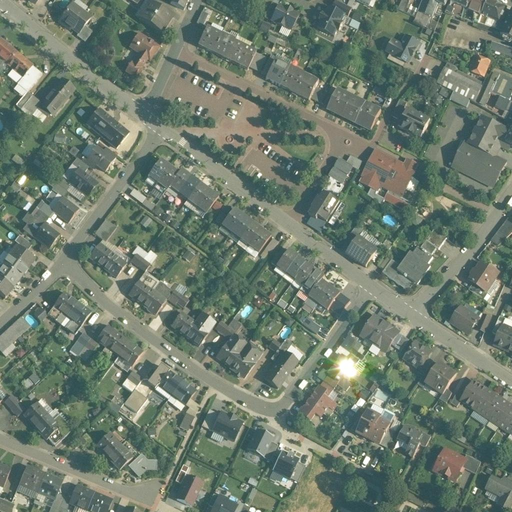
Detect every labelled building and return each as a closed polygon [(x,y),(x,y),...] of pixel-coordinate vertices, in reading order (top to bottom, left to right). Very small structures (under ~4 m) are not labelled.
[(188,0),(171,0),(172,0),(170,5),(184,11),(188,0)] [(404,0),(403,0),(398,10),(404,13),(407,7),(409,2),(404,0)] [(434,15),(439,5),(444,7),(445,7),(448,1),(445,0),(436,0),(435,2),(430,0),(423,0),(419,12),(418,13),(433,19),(434,15)] [(451,0),(451,3),(464,9),(467,0),(451,0)] [(489,0),(487,0),(470,0),(467,10),(481,16),(482,16),(489,0)] [(489,0),(482,16),(497,23),(500,24),(507,9),(489,0)] [(352,10),(336,2),(332,10),(345,16),(345,17),(348,18),(352,10)] [(172,18),(149,3),(138,20),(161,35),(172,18)] [(464,9),(451,3),(445,14),(462,20),(464,9)] [(90,19),(71,5),(58,23),(66,29),(67,27),(78,35),(84,27),(90,19)] [(271,5),(264,19),(270,22),(277,8),(271,5)] [(439,5),(434,15),(440,18),(444,7),(439,5)] [(285,9),(278,6),(277,8),(270,22),(291,33),(299,16),(292,13),(293,12),(285,8),(285,9)] [(419,12),(407,7),(404,13),(416,18),(418,13),(419,12)] [(328,8),(325,15),(323,14),(319,21),(321,22),(317,29),(334,38),(337,32),(339,33),(343,24),(342,23),(345,17),(345,16),(332,10),(328,8)] [(511,11),(502,32),(500,36),(511,41),(511,11)] [(202,13),(197,24),(203,27),(208,16),(202,13)] [(433,19),(418,13),(416,18),(414,24),(435,32),(437,27),(431,25),(433,20),(433,19)] [(500,24),(497,23),(495,30),(502,32),(505,26),(500,24)] [(78,35),(76,38),(84,44),(92,33),(84,27),(78,35)] [(206,28),(197,46),(212,54),(221,35),(206,28)] [(236,39),(223,32),(221,35),(212,54),(226,61),(234,43),(236,39)] [(159,48),(139,35),(129,49),(138,55),(133,64),(142,70),(147,61),(150,63),(159,48)] [(406,63),(409,64),(419,45),(406,38),(402,47),(393,42),(387,53),(391,55),(406,63)] [(17,54),(1,40),(0,41),(0,40),(0,60),(3,63),(0,66),(0,74),(7,66),(17,54)] [(255,54),(234,43),(226,61),(247,71),(248,68),(254,56),(255,54)] [(511,50),(492,44),(490,50),(511,57),(511,50)] [(33,67),(17,54),(7,66),(23,79),(17,86),(27,94),(28,94),(42,76),(33,68),(33,67)] [(406,63),(391,55),(388,61),(404,68),(406,63)] [(265,62),(254,56),(248,68),(259,74),(265,62)] [(490,63),(476,57),(470,72),(484,78),(490,63)] [(267,77),(265,80),(280,87),(289,68),(275,61),(272,66),(267,77)] [(133,64),(132,63),(125,73),(137,81),(143,71),(133,64)] [(272,66),(267,64),(262,74),(267,77),(272,66)] [(480,87),(482,82),(456,72),(458,69),(448,65),(438,85),(454,93),(471,101),(478,86),(480,87)] [(289,68),(280,87),(310,102),(311,99),(316,89),(319,82),(289,68)] [(496,82),(499,75),(494,72),(490,80),(496,82)] [(496,84),(491,95),(500,98),(509,102),(511,95),(511,80),(500,76),(496,84)] [(62,80),(44,104),(43,103),(41,105),(33,116),(42,124),(46,118),(47,119),(53,112),(55,114),(61,107),(74,91),(62,80)] [(496,84),(486,81),(483,89),(476,104),(484,107),(491,95),(496,84)] [(480,87),(478,86),(471,101),(476,104),(483,89),(480,87)] [(388,94),(376,88),(373,94),(385,100),(388,94)] [(327,94),(316,89),(311,99),(321,105),(327,94)] [(353,98),(337,91),(334,97),(329,108),(328,111),(343,118),(353,98)] [(471,101),(454,93),(451,101),(467,109),(471,101)] [(27,94),(16,107),(21,112),(32,98),(28,94),(27,94)] [(329,94),(324,105),(329,108),(334,97),(329,94)] [(41,105),(32,98),(21,112),(30,119),(33,116),(41,105)] [(366,105),(353,98),(343,118),(356,125),(366,105)] [(505,113),(509,102),(500,98),(495,109),(505,113)] [(400,101),(392,117),(399,121),(407,104),(400,101)] [(366,105),(356,125),(371,132),(381,112),(366,105)] [(430,121),(408,110),(399,128),(407,132),(406,133),(413,136),(414,136),(421,139),(430,121)] [(128,135),(99,111),(87,126),(116,149),(128,135)] [(510,124),(511,121),(511,116),(505,113),(503,118),(508,120),(506,122),(509,124),(510,124)] [(482,119),(469,145),(465,143),(452,168),(494,189),(507,164),(506,163),(506,164),(495,158),(500,148),(508,151),(510,147),(506,144),(511,134),(505,131),(483,120),(483,119),(482,119)] [(102,154),(96,149),(88,160),(96,166),(105,173),(114,162),(102,154)] [(117,158),(106,149),(102,154),(114,162),(117,158)] [(404,165),(376,150),(376,151),(375,151),(362,177),(362,178),(360,183),(360,184),(377,193),(378,192),(379,192),(381,188),(401,199),(402,198),(416,172),(415,171),(418,165),(407,159),(404,165)] [(362,163),(351,157),(347,164),(353,168),(358,172),(362,163)] [(88,160),(85,158),(81,163),(89,169),(92,171),(96,166),(88,160)] [(81,163),(77,160),(72,166),(78,171),(79,171),(84,175),(89,169),(81,163)] [(347,164),(340,160),(329,178),(331,179),(322,193),(324,194),(336,201),(344,187),(342,186),(353,169),(353,168),(347,164)] [(160,161),(147,178),(157,185),(170,168),(160,161)] [(84,175),(79,171),(78,171),(72,166),(62,178),(69,184),(71,186),(88,199),(98,186),(84,175)] [(170,168),(157,185),(154,190),(163,197),(166,192),(179,175),(170,168)] [(179,175),(166,192),(175,199),(178,195),(191,179),(182,172),(179,175)] [(69,184),(62,178),(56,185),(66,193),(71,186),(69,184)] [(191,179),(178,195),(187,202),(200,185),(191,179)] [(200,185),(187,202),(196,209),(209,192),(200,185)] [(139,188),(132,198),(142,205),(149,196),(139,188)] [(209,192),(196,209),(206,215),(218,199),(209,192)] [(336,201),(324,194),(320,199),(319,198),(312,209),(313,209),(309,216),(317,221),(318,219),(327,224),(340,204),(336,201)] [(387,194),(384,201),(400,208),(403,202),(387,194)] [(78,211),(63,200),(53,213),(68,224),(78,211)] [(45,206),(38,201),(33,208),(40,213),(45,206)] [(33,208),(32,207),(27,215),(36,221),(42,214),(40,213),(33,208)] [(221,227),(218,231),(228,238),(232,232),(243,218),(234,211),(228,219),(221,227)] [(49,220),(42,214),(36,221),(35,223),(33,222),(25,233),(34,240),(35,239),(49,250),(59,237),(44,226),(49,220)] [(228,219),(221,214),(215,222),(221,227),(228,219)] [(145,217),(140,224),(145,228),(151,220),(145,217)] [(243,218),(232,232),(241,239),(252,224),(243,218)] [(511,221),(508,220),(491,242),(498,247),(511,234),(511,221)] [(116,230),(105,221),(94,236),(105,244),(116,230)] [(252,224),(241,239),(250,246),(261,231),(252,224)] [(447,240),(435,230),(427,242),(437,249),(439,251),(447,240)] [(270,238),(261,231),(250,246),(259,252),(270,238)] [(352,234),(344,244),(351,249),(359,238),(352,234)] [(32,247),(19,237),(15,243),(27,252),(32,247)] [(378,252),(359,238),(351,249),(347,254),(359,262),(359,263),(367,268),(378,252)] [(273,240),(265,250),(270,254),(278,244),(273,240)] [(403,269),(392,261),(383,274),(408,293),(433,259),(431,257),(437,249),(427,242),(421,250),(418,248),(403,269)] [(113,256),(99,246),(89,259),(103,269),(113,256)] [(34,261),(17,248),(13,253),(15,254),(12,258),(12,259),(27,270),(31,265),(34,261)] [(147,256),(137,248),(132,254),(135,257),(131,262),(138,268),(143,261),(147,256)] [(276,268),(285,275),(298,258),(288,251),(282,259),(276,268)] [(277,255),(270,264),(276,268),(282,259),(277,255)] [(126,266),(113,256),(103,269),(116,279),(126,266)] [(27,270),(12,259),(12,258),(10,257),(6,262),(7,263),(4,268),(19,280),(20,280),(23,275),(27,270)] [(385,270),(391,260),(386,257),(380,267),(385,270)] [(298,258),(285,275),(282,278),(291,285),(307,265),(298,258)] [(143,261),(138,268),(145,273),(150,266),(143,261)] [(307,265),(291,285),(300,292),(316,271),(307,265)] [(489,271),(480,266),(469,282),(473,285),(486,293),(489,294),(489,295),(491,296),(494,291),(496,291),(498,287),(497,283),(495,282),(498,278),(497,273),(493,270),(489,271)] [(19,280),(4,268),(3,267),(0,270),(0,272),(0,279),(12,289),(16,284),(19,280)] [(300,292),(298,295),(307,302),(310,298),(322,282),(325,278),(316,271),(300,292)] [(145,274),(139,283),(152,293),(159,284),(145,274)] [(12,289),(0,279),(0,294),(5,299),(9,294),(12,289)] [(322,282),(310,298),(318,305),(331,288),(322,282)] [(152,293),(139,283),(129,296),(142,306),(152,293)] [(173,294),(159,284),(152,293),(142,306),(156,316),(167,301),(168,301),(173,294)] [(175,290),(182,295),(186,289),(179,285),(175,290)] [(486,293),(473,285),(469,291),(484,301),(489,295),(489,294),(486,293)] [(331,288),(318,305),(328,312),(340,295),(331,288)] [(173,294),(168,301),(175,307),(177,304),(182,297),(175,292),(173,294)] [(77,304),(63,293),(52,308),(60,314),(61,313),(67,318),(77,304)] [(189,302),(182,297),(177,304),(184,309),(189,302)] [(511,305),(506,303),(503,310),(511,314),(511,305)] [(77,304),(67,318),(72,322),(80,328),(91,314),(77,304)] [(60,314),(52,308),(47,315),(47,316),(61,326),(67,318),(61,313),(60,314)] [(41,309),(33,316),(40,323),(47,316),(47,315),(41,309)] [(478,321),(461,309),(451,323),(469,335),(475,326),(478,321)] [(195,324),(181,314),(171,328),(185,338),(195,324)] [(185,338),(199,348),(216,325),(202,315),(195,324),(185,338)] [(478,328),(477,331),(485,334),(491,319),(484,316),(481,322),(478,328)] [(387,326),(374,318),(365,332),(363,332),(361,334),(362,339),(364,340),(366,339),(374,345),(387,326)] [(506,321),(500,318),(493,335),(498,337),(503,326),(506,321)] [(30,328),(21,319),(16,323),(25,333),(30,328)] [(317,327),(308,319),(303,326),(313,333),(317,327)] [(227,328),(222,336),(226,339),(227,339),(230,341),(233,336),(236,338),(237,336),(236,334),(241,327),(236,323),(233,320),(227,328)] [(72,322),(66,330),(74,336),(80,328),(72,322)] [(25,333),(16,323),(11,327),(20,337),(25,333)] [(220,323),(215,330),(218,332),(218,333),(222,336),(227,328),(220,323)] [(387,326),(374,345),(382,350),(382,352),(384,353),(389,353),(390,351),(389,348),(399,334),(387,326)] [(511,330),(503,326),(498,337),(494,346),(504,351),(511,332),(511,330)] [(20,337),(11,327),(7,332),(16,341),(20,337)] [(106,328),(96,342),(104,348),(114,334),(106,328)] [(16,341),(7,332),(2,336),(11,345),(16,341)] [(129,344),(115,334),(114,334),(104,348),(105,348),(112,354),(113,353),(119,358),(129,344)] [(82,335),(70,352),(78,357),(90,341),(82,335)] [(11,345),(2,336),(0,338),(0,343),(6,350),(11,345)] [(230,341),(217,359),(230,369),(247,346),(236,338),(233,336),(230,341)] [(403,337),(395,348),(401,353),(409,341),(403,337)] [(374,345),(366,339),(363,344),(371,350),(374,345)] [(276,354),(271,361),(276,365),(285,353),(286,353),(292,345),(286,340),(281,347),(276,354)] [(90,341),(78,357),(85,363),(97,346),(90,341)] [(281,347),(274,341),(269,348),(276,354),(281,347)] [(429,352),(415,343),(404,360),(420,371),(428,359),(426,357),(429,352)] [(129,344),(119,358),(124,362),(123,362),(131,368),(142,354),(129,344)] [(230,369),(237,374),(235,377),(238,379),(240,377),(244,380),(263,354),(249,344),(247,346),(230,369)] [(112,354),(105,348),(102,353),(109,358),(112,354)] [(365,358),(351,348),(347,352),(351,355),(360,362),(362,363),(365,358)] [(276,365),(264,381),(277,391),(289,375),(298,363),(286,353),(285,353),(276,365)] [(360,362),(351,355),(347,360),(353,364),(353,365),(356,367),(360,362)] [(347,360),(343,357),(336,366),(351,378),(355,373),(350,369),(353,365),(353,364),(347,360)] [(428,359),(420,371),(418,374),(423,377),(424,376),(433,362),(428,359)] [(456,376),(439,365),(429,379),(426,385),(443,396),(447,391),(456,376)] [(351,378),(336,366),(327,378),(338,385),(338,386),(346,392),(351,385),(348,383),(351,378)] [(182,383),(161,367),(150,381),(166,393),(166,392),(172,396),(182,383)] [(374,372),(369,381),(374,383),(370,391),(373,393),(382,377),(374,372)] [(132,373),(122,387),(132,394),(135,391),(142,381),(132,373)] [(429,379),(424,376),(423,377),(418,386),(423,389),(426,385),(429,379)] [(338,385),(327,378),(324,383),(334,391),(338,386),(338,385)] [(182,383),(172,396),(174,398),(170,403),(181,411),(184,407),(185,407),(195,393),(182,383)] [(334,391),(324,383),(320,388),(331,395),(334,391)] [(488,392),(474,383),(463,398),(461,402),(462,402),(475,411),(488,392)] [(331,395),(320,388),(313,397),(328,409),(334,412),(338,407),(328,399),(331,395)] [(147,401),(135,391),(132,394),(124,405),(137,415),(147,401)] [(447,391),(443,396),(440,400),(447,405),(452,394),(447,391)] [(488,392),(475,411),(489,420),(496,410),(492,407),(498,398),(488,392)] [(463,398),(457,394),(451,405),(457,409),(462,402),(461,402),(463,398)] [(108,406),(117,413),(125,403),(115,396),(108,406)] [(11,397),(4,403),(11,410),(18,404),(11,397)] [(328,409),(313,397),(304,410),(305,411),(314,418),(316,416),(321,419),(328,409)] [(498,398),(492,407),(496,410),(502,401),(498,398)] [(496,410),(489,420),(500,428),(507,417),(503,415),(508,406),(502,401),(496,410)] [(11,410),(10,411),(14,415),(15,415),(17,418),(25,411),(18,404),(11,410)] [(36,404),(23,416),(35,429),(47,417),(43,412),(36,404)] [(511,410),(511,407),(508,406),(503,415),(507,417),(511,410)] [(384,411),(377,407),(370,413),(381,418),(384,411)] [(314,418),(305,411),(302,416),(311,423),(314,418)] [(370,413),(368,412),(365,418),(357,434),(369,441),(379,421),(380,421),(381,419),(381,418),(370,413)] [(68,422),(62,415),(61,414),(53,422),(59,430),(57,432),(64,440),(73,431),(68,426),(68,425),(68,422)] [(194,419),(186,415),(179,428),(188,432),(194,419)] [(221,415),(212,433),(233,443),(242,425),(239,423),(235,422),(236,420),(228,416),(228,418),(221,415)] [(362,416),(351,431),(357,434),(365,418),(362,416)] [(47,417),(35,429),(47,441),(48,440),(57,432),(59,430),(53,422),(52,423),(47,417)] [(511,419),(511,421),(507,417),(500,428),(511,435),(511,433),(511,419)] [(380,421),(379,421),(369,441),(380,446),(388,430),(390,427),(380,421)] [(422,436),(414,432),(413,434),(405,429),(398,441),(404,445),(402,449),(408,452),(406,455),(413,459),(420,446),(418,444),(422,436)] [(396,434),(388,430),(380,446),(387,450),(396,434)] [(273,439),(256,431),(247,452),(263,459),(273,439)] [(57,432),(48,440),(55,448),(64,440),(57,432)] [(431,438),(423,434),(422,436),(418,444),(420,446),(425,449),(431,438)] [(109,435),(96,447),(108,459),(120,448),(116,443),(116,442),(109,435)] [(85,436),(78,442),(84,449),(92,442),(85,436)] [(120,448),(108,459),(120,472),(132,460),(126,452),(125,453),(120,448)] [(464,462),(445,452),(435,471),(443,476),(449,479),(449,478),(456,482),(463,469),(466,463),(464,462)] [(281,453),(272,473),(290,481),(299,462),(294,459),(293,459),(294,457),(288,454),(287,456),(281,453)] [(147,462),(141,455),(134,461),(140,468),(147,462)] [(481,464),(467,457),(464,462),(466,463),(463,469),(476,476),(481,464)] [(10,471),(0,467),(0,488),(2,489),(10,471)] [(45,477),(25,469),(18,486),(28,490),(37,494),(38,493),(45,477)] [(62,483),(45,476),(45,477),(38,493),(54,500),(55,500),(57,495),(62,483)] [(188,478),(176,501),(184,505),(191,508),(195,499),(196,499),(199,493),(198,492),(202,484),(188,478)] [(511,485),(504,481),(502,485),(493,480),(488,490),(505,499),(501,507),(509,511),(511,504),(511,487),(511,486),(511,485)] [(86,511),(94,495),(76,487),(68,505),(85,511),(86,511)] [(64,498),(57,495),(55,500),(54,500),(52,506),(59,509),(64,498)] [(107,511),(112,502),(94,495),(86,511),(107,511)] [(227,500),(221,497),(220,497),(219,499),(212,511),(234,511),(237,507),(226,502),(227,500)] [(11,511),(13,507),(5,503),(0,511),(11,511)]
